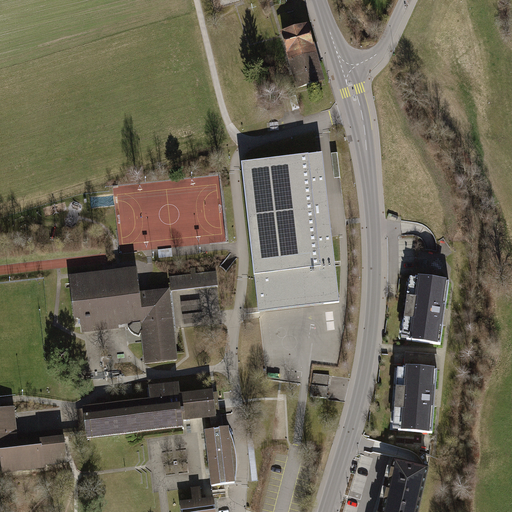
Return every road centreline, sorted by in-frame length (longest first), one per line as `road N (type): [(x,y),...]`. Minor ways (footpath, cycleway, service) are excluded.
road 1 (residential): [(358,109),(249,144),(236,158),(244,263),(230,367),(237,511)]
road 2 (tertiary): [(358,109),(374,229),(372,320),(358,403),(325,511)]
road 3 (track): [(196,0),(229,127),(249,144)]
